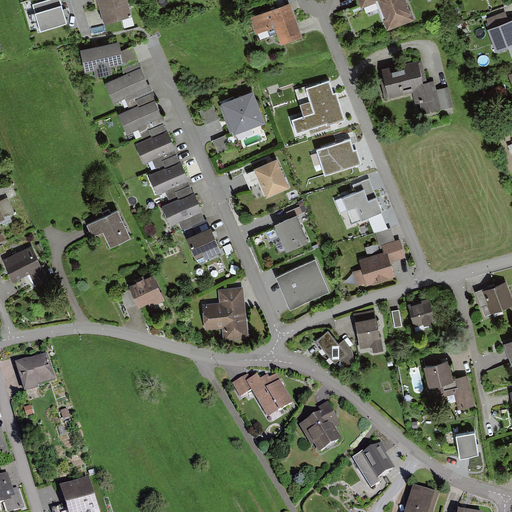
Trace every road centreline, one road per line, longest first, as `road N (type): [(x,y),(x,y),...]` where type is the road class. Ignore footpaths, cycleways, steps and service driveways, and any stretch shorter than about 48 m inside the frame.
road 1 (residential): [(281,337),(150,38)]
road 2 (residential): [(427,281),(317,0)]
road 3 (unclassified): [(271,360),(328,379),(456,479),(506,495)]
road 4 (unclassified): [(11,338),(109,329),(271,360)]
road 5 (residential): [(281,337),(346,304),(427,281)]
road 6 (residential): [(0,390),(36,511)]
